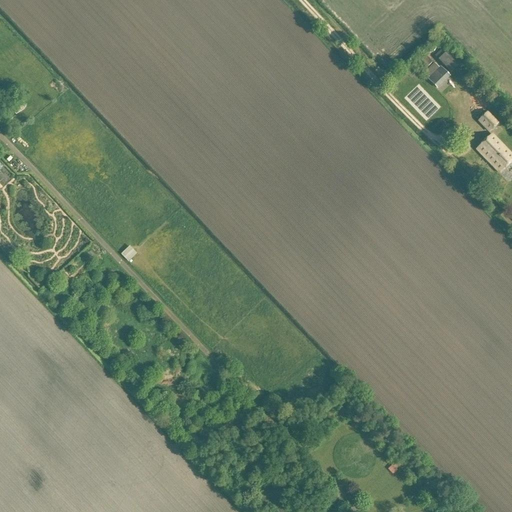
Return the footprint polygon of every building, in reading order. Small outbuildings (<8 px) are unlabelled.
[(418,66),(423,72),(428,68),(423,62),(418,66)] [(434,64),(424,74),(429,78),(439,69),(434,64)] [(429,78),(427,80),(437,90),(450,77),(440,68),(439,69),(429,78)] [(497,125),(486,113),(477,122),(489,134),(497,125)] [(511,161),(511,156),(492,136),(476,152),(498,175),(511,161)] [(128,246),(119,254),(127,262),(136,254),(128,246)] [(261,400),(272,410),(279,403),(268,393),(261,400)]
